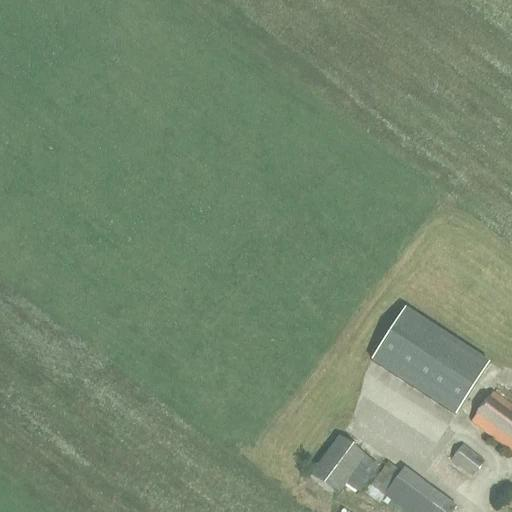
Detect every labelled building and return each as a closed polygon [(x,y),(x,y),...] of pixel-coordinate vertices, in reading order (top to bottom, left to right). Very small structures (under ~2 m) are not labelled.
[(371,361),(456,415),(488,365),(403,311),(371,361)] [(511,409),(493,394),(471,423),(511,454),(511,409)] [(361,494),(378,470),(338,440),(309,479),(336,499),(347,483),(361,494)] [(472,479),(483,464),(462,447),(450,462),(472,479)] [(399,474),(385,464),(369,487),(363,493),(378,504),(381,501),(396,511),(453,511),(455,509),(403,470),(399,474)]
